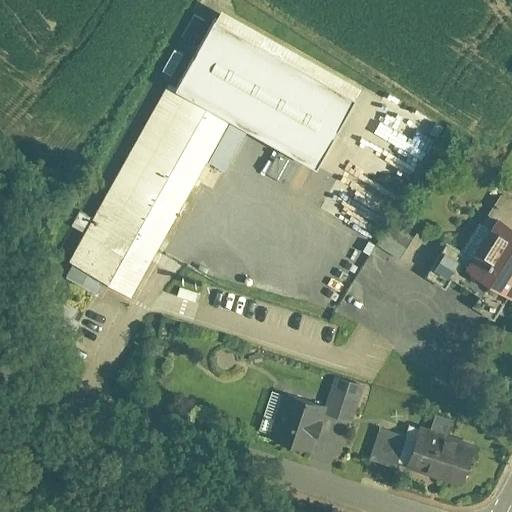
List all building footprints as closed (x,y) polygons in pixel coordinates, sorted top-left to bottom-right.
[(213,19),(176,86),(315,162),(352,95),(213,19)] [(169,72),(177,50),(168,46),(159,68),(169,72)] [(70,264),(129,296),(226,120),(167,87),(70,264)] [(446,244),(426,277),(446,289),(452,279),(480,296),(474,306),(494,319),(510,294),(511,295),(511,294),(511,226),(499,219),(474,261),(446,244)] [(386,223),(373,242),(395,257),(408,238),(386,223)] [(52,297),(32,332),(60,348),(80,312),(52,297)] [(362,386),(337,377),(324,415),(349,423),(362,386)] [(321,406),(283,394),(271,430),(309,442),(321,406)] [(473,445),(419,426),(405,466),(459,485),(473,445)]
